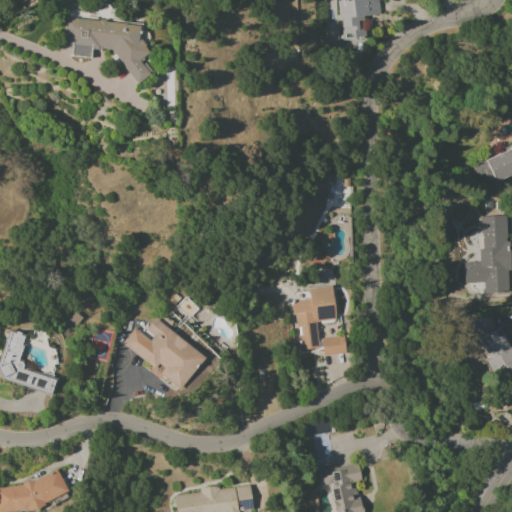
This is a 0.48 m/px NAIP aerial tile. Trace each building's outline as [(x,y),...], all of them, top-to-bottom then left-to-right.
[(338,0),(340,39),(364,38),(363,16),(378,16),(377,0),(338,0)] [(139,24),(63,18),(62,35),(64,38),(63,47),(70,47),(69,56),(90,58),(91,49),(112,50),(135,84),(149,75),(150,72),(141,59),(145,56),(146,49),(138,38),(139,24)] [(511,147),(471,164),(476,177),(483,174),(486,181),(511,171),(511,147)] [(511,215),(478,217),(479,262),(462,262),(463,283),(483,282),(483,293),(508,293),(507,234),(511,233),(511,215)] [(331,286),(307,288),(308,299),(293,300),(298,351),(316,349),(313,321),(333,319),(331,286)] [(471,322),(503,390),(511,386),(511,352),(511,353),(499,327),(494,329),(487,314),(471,322)] [(120,344),(157,371),(156,372),(179,390),(204,356),(153,319),(143,333),(133,326),(120,344)] [(56,378),(17,367),(25,337),(9,333),(0,364),(0,379),(51,394),(56,378)] [(320,339),(323,356),(345,353),(342,335),(320,339)] [(306,437),(329,432),(327,420),(303,425),(306,437)] [(320,469),(322,486),(330,485),(334,511),(361,511),(355,464),(320,469)] [(0,488),(0,511),(7,511),(29,509),(66,493),(56,470),(30,482),(27,482),(18,486),(0,488)] [(173,511),(188,511),(201,511),(200,511),(210,511),(250,510),(249,487),(217,488),(217,487),(198,488),(198,493),(173,495),(173,511)]
